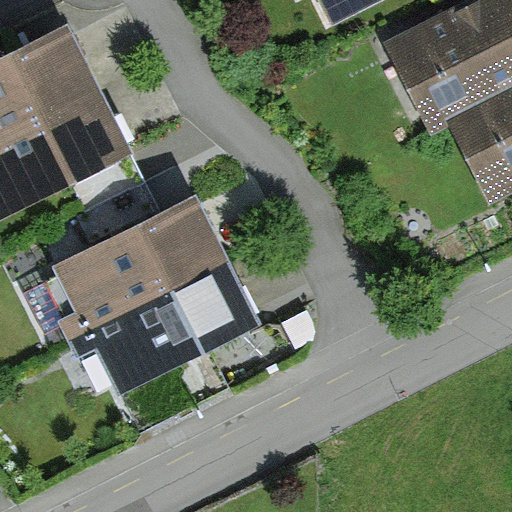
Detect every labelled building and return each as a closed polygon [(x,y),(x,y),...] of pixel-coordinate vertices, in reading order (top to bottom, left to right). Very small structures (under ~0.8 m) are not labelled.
[(326,0),(334,16),(365,0),(326,0)] [(434,123),(453,113),(511,83),(511,7),(508,0),(484,0),(394,46),(434,123)] [(0,139),(93,94),(65,36),(0,67),(0,139)] [(511,83),(453,113),(493,192),(511,182),(511,83)] [(0,211),(122,151),(93,94),(0,139),(0,211)] [(221,264),(192,206),(65,269),(93,327),(221,264)] [(250,322),(221,264),(93,327),(122,385),(250,322)]
